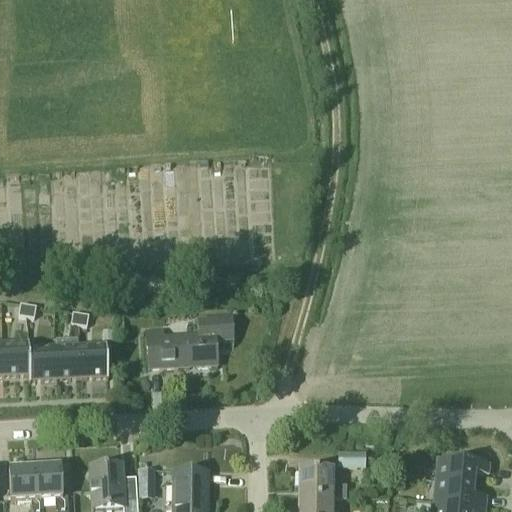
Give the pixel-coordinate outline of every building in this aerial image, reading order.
[(253,211),(239,211),(237,174),(204,175),(207,265),(255,263),(253,211)] [(19,308),(17,320),(25,321),(27,309),(19,308)] [(27,309),(25,321),(33,322),(35,310),(27,309)] [(72,317),(70,328),(78,330),(80,318),(72,317)] [(80,318),(78,330),(86,331),(88,319),(80,318)] [(216,344),(233,343),(232,321),(197,323),(198,338),(163,340),(163,333),(145,334),(148,373),(217,369),(216,344)] [(28,345),(27,346),(29,387),(29,385),(54,384),(53,352),(28,353),(28,345)] [(26,347),(1,348),(3,381),(28,379),(28,387),(29,387),(27,346),(26,346),(26,347)] [(104,349),(79,350),(80,383),(105,382),(106,383),(107,383),(105,348),(104,348),(104,349)] [(79,350),(53,352),(54,384),(80,383),(79,350)] [(337,458),(337,471),(364,471),(364,459),(337,458)] [(437,463),(434,484),(472,488),(473,477),(487,478),(488,468),(437,463)] [(123,505),(121,468),(89,469),(90,511),(135,511),(136,504),(123,505)] [(36,505),(40,505),(56,504),(56,511),(66,511),(65,501),(61,501),(60,471),(34,472),(36,505)] [(40,511),(40,505),(36,505),(34,472),(8,474),(9,505),(31,504),(31,511),(40,511)] [(332,502),(332,503),(345,503),(345,489),(332,489),(332,475),(298,474),(298,501),(332,502)] [(207,511),(208,476),(172,475),(171,511),(207,511)] [(471,500),(472,488),(434,484),(432,506),(484,511),(485,501),(471,500)] [(298,501),(297,511),(331,511),(332,503),(332,502),(298,501)]
